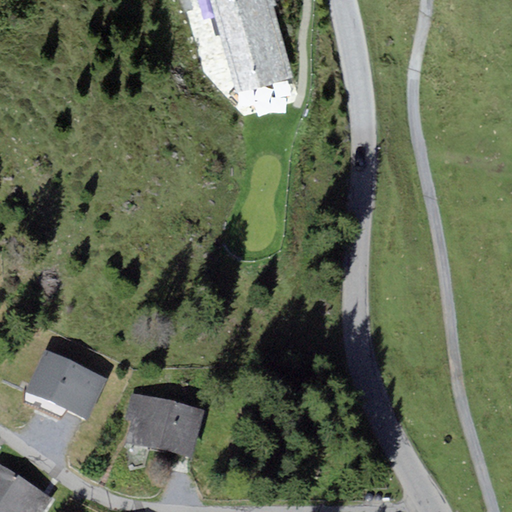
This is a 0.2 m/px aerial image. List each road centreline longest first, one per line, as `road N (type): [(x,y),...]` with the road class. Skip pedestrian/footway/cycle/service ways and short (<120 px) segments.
road 1 (residential): [(434,511),(391,435),(360,346),(362,103),(341,0)]
road 2 (track): [(424,0),(412,73),(423,169),(453,379),(488,511)]
road 3 (residential): [(434,511),(119,503),(95,496),(0,432)]
